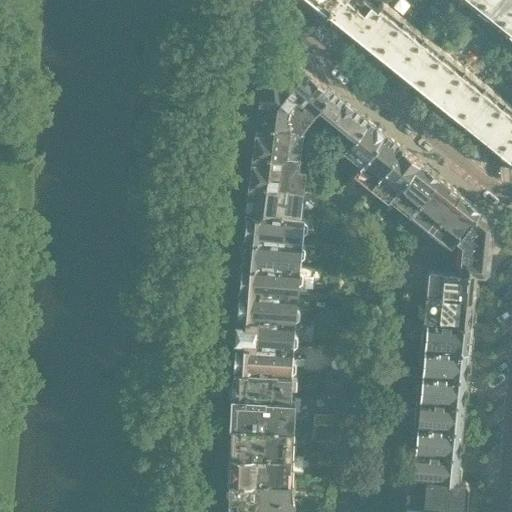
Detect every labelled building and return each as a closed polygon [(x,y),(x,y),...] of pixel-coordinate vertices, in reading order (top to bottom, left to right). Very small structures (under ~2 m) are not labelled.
[(329,0),(324,6),(355,31),(375,5),(368,0),(329,0)] [(379,0),(375,5),(355,31),(374,46),(399,15),(380,0),(379,0)] [(511,3),(511,0),(481,0),(476,7),(497,23),(511,3)] [(446,2),(433,19),(441,25),(455,9),(446,2)] [(511,3),(497,23),(511,35),(511,3)] [(399,15),(374,46),(395,63),(420,32),(399,15)] [(494,41),(478,28),(468,42),(484,54),(494,41)] [(420,32),(395,63),(415,79),(440,48),(420,32)] [(494,50),(502,56),(509,46),(502,40),(494,50)] [(440,48),(415,79),(435,95),(460,64),(440,48)] [(330,87),(290,55),(272,78),(311,110),(330,87)] [(460,64),(435,95),(458,113),(483,82),(460,64)] [(311,110),(272,78),(260,93),(256,120),(302,126),(302,121),(311,111),(311,110)] [(483,82),(458,113),(478,130),(503,98),(483,82)] [(366,117),(330,87),(311,110),(311,111),(333,128),(337,123),(335,121),(337,119),(341,122),(337,127),(350,138),(366,117)] [(511,105),(503,98),(478,130),(498,146),(511,128),(511,105)] [(383,130),(366,117),(350,138),(342,148),(358,161),(383,130)] [(302,126),(256,120),(253,148),(298,154),(302,126)] [(511,128),(498,146),(499,146),(500,151),(505,151),(511,157),(511,128)] [(400,144),(383,130),(358,161),(352,170),(368,183),(400,144)] [(417,158),(400,144),(368,183),(385,198),(388,195),(417,158)] [(298,154),(253,148),(249,177),(302,183),(305,163),(305,155),(298,154)] [(437,173),(417,158),(388,195),(407,211),(437,173)] [(426,226),(456,189),(437,173),(407,211),(426,226)] [(302,183),(249,177),(245,208),(299,214),(302,183)] [(454,235),(477,206),(456,189),(426,226),(448,244),(454,235)] [(355,206),(347,217),(367,222),(370,218),(355,206)] [(477,206),(454,235),(461,240),(459,268),(458,268),(458,269),(475,271),(483,272),(487,269),(492,218),(477,206)] [(304,214),(299,214),(245,208),(243,235),(302,240),(303,229),(308,225),(308,218),(304,214)] [(408,245),(409,228),(396,228),(395,245),(408,245)] [(302,240),(243,235),(241,260),(300,265),(301,254),(305,251),(306,243),(302,240)] [(300,265),(241,260),(239,287),(298,292),(299,279),(303,276),(304,268),(300,265)] [(458,269),(458,268),(426,265),(424,291),(472,296),(477,292),(478,284),(474,280),(475,271),(458,269)] [(298,292),(239,287),(237,313),(295,317),(300,315),(300,306),(297,303),(298,292)] [(367,287),(366,296),(377,297),(377,288),(367,287)] [(472,296),(424,291),(422,317),(470,322),(475,318),(475,310),(471,306),(472,296)] [(295,317),(237,313),(234,342),(293,346),(294,342),(297,340),(298,331),(294,328),(295,317)] [(470,322),(422,317),(420,342),(467,347),(472,344),(473,336),(469,332),(470,322)] [(293,346),(234,342),(232,366),(292,369),(296,366),(296,357),(293,355),(293,346)] [(467,347),(420,342),(417,369),(465,373),(470,370),(470,362),(466,358),(467,347)] [(292,369),(232,366),(231,391),(290,394),(292,369)] [(465,373),(417,369),(415,395),(463,399),(467,396),(468,388),(464,384),(465,373)] [(290,394),(231,391),(230,421),(292,422),(292,423),(293,423),(294,407),(300,407),(301,395),(290,394)] [(463,399),(415,395),(413,421),(460,425),(465,422),(465,414),(462,409),(463,399)] [(313,412),(313,423),(336,424),(336,413),(313,412)] [(292,422),(230,421),(229,449),(291,450),(291,449),(295,446),(295,438),(291,435),(292,423),(292,422)] [(460,425),(413,421),(411,447),(458,451),(462,448),(463,440),(459,436),(460,425)] [(348,438),(348,450),(360,450),(360,438),(348,438)] [(458,451),(411,447),(408,473),(460,478),(461,465),(457,461),(458,451)] [(291,450),(229,449),(228,475),(288,477),(290,477),(291,450)] [(460,478),(408,473),(406,500),(465,505),(467,482),(465,478),(460,478)] [(288,477),(228,475),(227,501),(292,503),(292,493),(291,491),(287,491),(288,477)] [(464,511),(465,505),(406,500),(404,511),(464,511)] [(291,511),(292,503),(227,501),(226,511),(291,511)]
